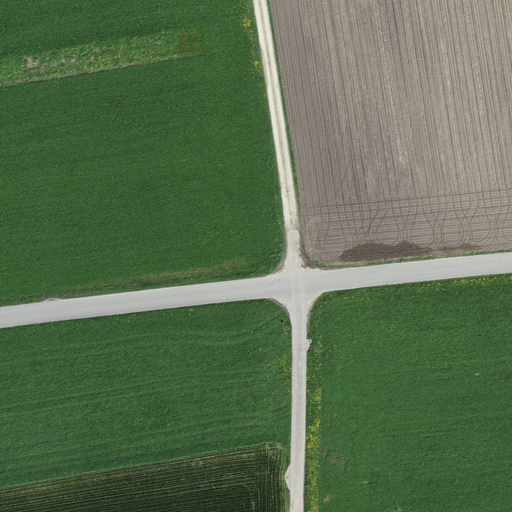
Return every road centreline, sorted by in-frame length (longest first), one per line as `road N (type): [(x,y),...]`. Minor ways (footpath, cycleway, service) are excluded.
road 1 (unclassified): [(511,263),(0,321)]
road 2 (track): [(301,285),(257,0)]
road 3 (track): [(301,285),(297,511)]
